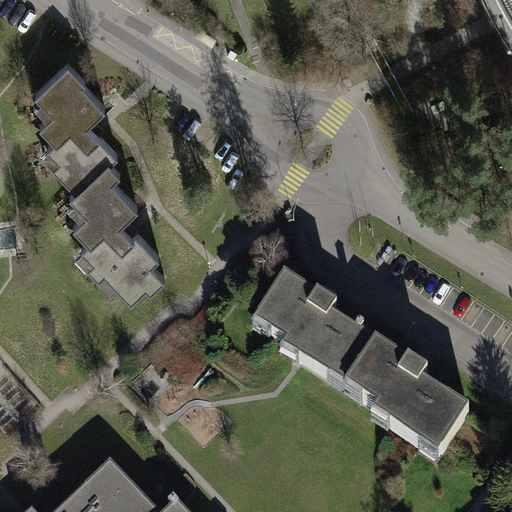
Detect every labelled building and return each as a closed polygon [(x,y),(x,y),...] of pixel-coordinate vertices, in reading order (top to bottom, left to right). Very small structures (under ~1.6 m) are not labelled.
[(217,40),(200,29),(195,36),(212,47),(217,40)] [(238,52),(232,49),(228,55),(234,58),(238,52)] [(53,166),(76,190),(109,159),(111,161),(118,154),(93,128),(88,123),(106,106),(84,83),(86,81),(68,62),(36,94),(53,112),(40,124),(55,140),(47,147),(60,160),(53,166)] [(121,172),(111,161),(109,159),(76,190),(70,195),(87,213),(74,225),(89,241),(82,248),(94,261),(88,266),(100,278),(105,272),(131,300),(146,286),(151,291),(166,277),(152,263),(160,256),(137,232),(133,235),(124,226),(121,222),(138,206),(113,179),(121,172)] [(426,178),(420,187),(451,209),(457,200),(426,178)] [(459,202),(453,211),(484,233),(491,224),(459,202)] [(334,376),(350,387),(376,345),(362,336),(364,332),(359,329),(356,334),(358,334),(354,340),(328,324),(332,318),(337,310),(332,307),(326,302),(327,301),(323,298),(318,296),(317,298),(313,305),(301,297),(305,290),(285,278),(259,318),(260,319),(276,330),(272,336),(287,346),(304,357),(300,363),(330,383),(334,376)] [(322,289),(318,296),(323,298),(327,301),(326,302),(332,307),(337,298),(322,289)] [(313,305),(317,298),(305,290),(301,297),(313,305)] [(358,334),(356,334),(332,318),(328,324),(354,340),(358,334)] [(276,330),(260,319),(253,329),(270,339),(272,336),(276,330)] [(396,358),(376,345),(350,387),(367,397),(363,404),(378,413),(395,424),(390,430),(421,450),(425,444),(442,455),(443,455),(469,414),(449,401),(445,407),(419,391),(423,384),(428,377),(424,375),(417,370),(418,369),(414,367),(409,363),(408,366),(404,372),(392,364),(396,358)] [(304,357),(287,346),(281,355),(298,366),(300,363),(304,357)] [(414,357),(409,363),(414,367),(418,369),(417,370),(424,375),(429,367),(414,357)] [(404,372),(408,366),(396,358),(392,364),(404,372)] [(350,387),(334,376),(330,383),(328,386),(361,407),(363,404),(367,397),(350,387)] [(449,401),(423,384),(419,391),(445,407),(449,401)] [(395,424),(378,413),(372,423),(389,434),(390,430),(395,424)] [(436,464),(442,455),(425,444),(421,450),(419,454),(436,464)] [(153,511),(110,466),(84,490),(90,495),(72,511),(153,511)] [(171,511),(169,511),(182,511),(173,502),(168,507),(171,511)]
